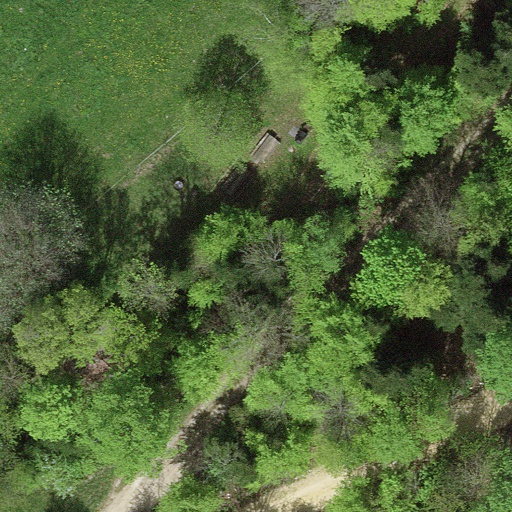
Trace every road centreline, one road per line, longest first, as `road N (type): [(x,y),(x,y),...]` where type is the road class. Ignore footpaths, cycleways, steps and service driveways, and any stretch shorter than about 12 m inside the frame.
road 1 (track): [(511,121),(277,341),(113,511)]
road 2 (track): [(281,511),(511,403)]
